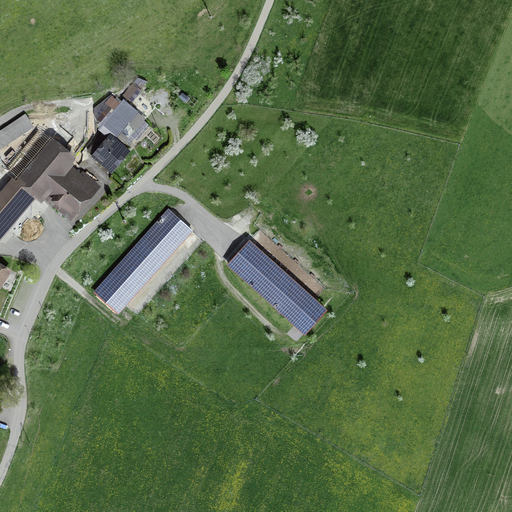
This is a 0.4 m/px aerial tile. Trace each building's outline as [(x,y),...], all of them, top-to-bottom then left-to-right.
[(132,85),(124,95),(128,98),(136,89),(132,85)] [(104,132),(121,147),(145,118),(137,111),(137,112),(124,100),(101,127),(101,131),(103,133),(104,132)] [(27,118),(0,136),(0,146),(32,126),(27,118)] [(72,160),(39,131),(7,168),(16,176),(0,195),(0,230),(34,191),(41,197),(46,191),(72,213),(96,185),(86,176),(81,183),(64,169),(72,160)] [(104,132),(103,133),(88,151),(95,157),(97,156),(111,169),(126,151),(121,147),(104,132)] [(192,230),(168,209),(95,293),(119,313),(192,230)] [(324,307),(248,240),(227,264),(303,331),(324,307)]
